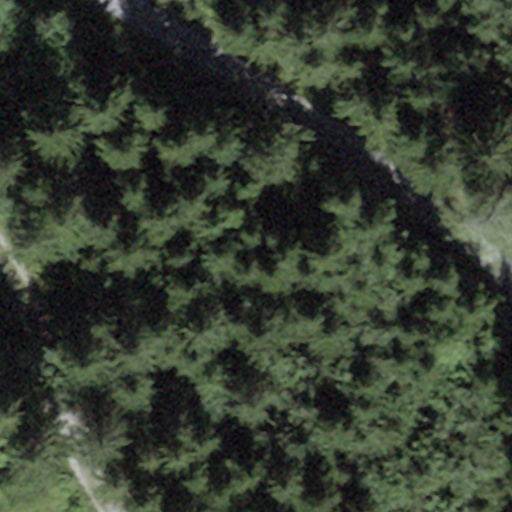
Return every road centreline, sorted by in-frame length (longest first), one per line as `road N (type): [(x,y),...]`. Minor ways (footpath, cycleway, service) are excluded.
road 1 (track): [(511,291),(288,91),(86,0)]
road 2 (track): [(0,248),(17,266),(105,511)]
